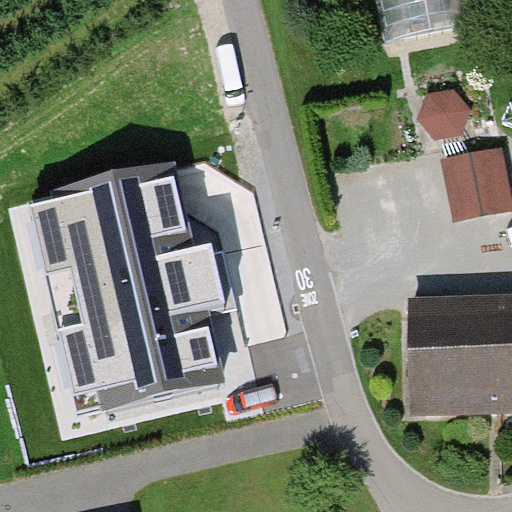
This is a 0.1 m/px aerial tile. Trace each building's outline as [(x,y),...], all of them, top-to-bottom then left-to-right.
[(478,28),(473,0),(380,0),(387,43),(478,28)] [(461,90),(430,97),(440,135),(470,127),(461,90)] [(511,147),(452,155),(461,219),(511,211),(511,147)] [(170,180),(56,207),(106,416),(220,390),(170,180)] [(511,314),(412,317),(415,423),(511,420),(511,314)]
